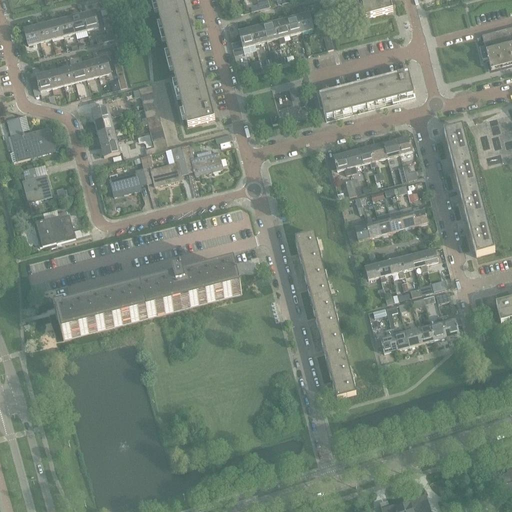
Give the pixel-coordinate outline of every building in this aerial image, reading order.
[(183,0),(154,0),(175,77),(188,129),(215,122),(183,0)] [(360,0),(366,21),(393,13),(389,0),(360,0)] [(95,13),(83,16),(87,32),(99,29),(95,13)] [(310,15),(298,18),(302,35),(314,32),(310,15)] [(83,16),(71,19),(75,35),(87,32),(83,16)] [(298,18),(286,21),(290,38),(302,35),(298,18)] [(71,19),(60,22),(64,38),(75,35),(71,19)] [(286,21),(275,25),(279,41),(280,46),(286,45),(284,39),(290,38),(286,21)] [(60,22),(48,25),(52,41),(64,38),(60,22)] [(48,25),(36,28),(41,44),(52,41),(48,25)] [(275,25),(263,28),(267,44),(279,41),(275,25)] [(41,44),(36,28),(24,31),(29,48),(41,44)] [(263,28),(251,31),(256,47),(267,44),(263,28)] [(256,47),(251,31),(239,34),(243,50),(245,56),(257,53),(255,47),(256,47)] [(511,59),(505,32),(494,35),(503,70),(511,67),(511,59)] [(483,63),(489,62),(491,73),(503,70),(494,35),(482,38),(485,50),(480,51),(483,63)] [(107,38),(107,36),(103,37),(104,44),(115,41),(114,37),(107,38)] [(274,51),(269,52),(273,67),(281,65),(279,58),(276,59),(274,51)] [(107,60),(95,63),(99,79),(111,76),(107,60)] [(95,63),(83,66),(87,82),(99,79),(95,63)] [(259,63),(251,65),(252,72),(261,70),(259,63)] [(83,66),(72,69),(76,85),(87,82),(83,66)] [(72,69),(60,72),(64,88),(76,85),(72,69)] [(60,72),(48,75),(52,91),(64,88),(60,72)] [(394,80),(320,99),(327,123),(416,100),(409,73),(393,77),(394,80)] [(40,94),(52,91),(48,75),(36,78),(30,80),(33,92),(40,90),(40,94)] [(139,91),(141,97),(153,94),(152,88),(139,91)] [(153,94),(141,97),(142,103),(155,100),(153,94)] [(155,100),(142,103),(144,109),(156,105),(155,100)] [(156,105),(144,109),(145,114),(158,111),(156,105)] [(92,112),(95,124),(111,120),(108,108),(92,112)] [(158,111),(145,114),(147,120),(159,117),(158,111)] [(159,117),(147,120),(147,123),(148,126),(161,123),(159,117)] [(271,119),(271,120),(273,128),(281,125),(279,117),(271,119)] [(19,120),(7,123),(11,139),(14,139),(17,154),(11,156),(13,165),(31,161),(30,159),(56,152),(56,154),(57,154),(50,129),(50,130),(34,134),(25,136),(24,135),(23,136),(19,120)] [(111,120),(95,124),(98,136),(114,132),(111,120)] [(161,123),(148,126),(150,132),(162,129),(161,123)] [(162,129),(150,132),(151,138),(164,134),(162,129)] [(463,129),(444,134),(452,166),(471,161),(463,129)] [(114,132),(98,136),(101,147),(117,143),(114,132)] [(164,134),(151,138),(153,144),(165,140),(164,134)] [(231,137),(219,140),(221,146),(233,142),(231,137)] [(409,139),(396,142),(400,157),(413,154),(409,139)] [(165,140),(153,144),(154,149),(167,146),(165,140)] [(396,142),(384,146),(388,161),(400,157),(396,142)] [(117,143),(101,147),(104,160),(120,155),(117,143)] [(154,149),(145,151),(147,158),(168,152),(167,146),(154,149)] [(384,146),(371,149),(375,164),(388,161),(384,146)] [(191,147),(181,149),(184,161),(194,158),(191,147)] [(371,149),(359,152),(363,167),(370,165),(372,170),(376,169),(375,164),(371,149)] [(359,152),(346,155),(352,177),(357,175),(355,169),(363,167),(359,152)] [(194,158),(184,161),(188,175),(195,174),(196,178),(223,171),(219,155),(212,157),(199,160),(194,161),(194,158)] [(352,177),(346,155),(333,159),(334,160),(337,171),(337,174),(345,172),(346,178),(352,177)] [(334,160),(328,161),(332,173),(337,171),(334,160)] [(151,169),(143,171),(147,186),(154,184),(155,189),(182,182),(181,177),(188,175),(184,161),(177,163),(178,166),(151,172),(151,169)] [(471,161),(452,166),(460,197),(479,192),(471,161)] [(403,169),(405,176),(407,184),(418,181),(416,173),(409,175),(407,168),(403,169)] [(37,180),(35,170),(33,171),(28,172),(23,173),(26,183),(23,184),(29,206),(38,203),(52,199),(47,178),(37,180)] [(147,186),(143,171),(136,173),(137,176),(110,183),(115,199),(142,193),(140,188),(147,186)] [(355,189),(353,182),(345,184),(349,199),(357,197),(355,189)] [(398,190),(399,197),(408,195),(406,188),(398,190)] [(63,191),(57,193),(60,203),(66,201),(63,191)] [(479,192),(460,197),(468,228),(487,223),(479,192)] [(383,194),(371,197),(373,203),(384,200),(383,194)] [(400,213),(405,232),(416,229),(413,216),(412,210),(400,213)] [(389,216),(388,216),(393,235),(405,232),(400,213),(389,216)] [(425,213),(413,216),(416,229),(428,226),(425,213)] [(388,216),(377,219),(378,225),(382,238),(393,235),(388,216)] [(70,217),(34,226),(40,250),(49,248),(50,251),(58,249),(57,246),(76,241),(70,217)] [(487,223),(468,228),(476,259),(495,254),(494,249),(487,223)] [(378,225),(367,228),(370,241),(382,238),(378,225)] [(370,241),(367,228),(355,231),(358,244),(370,241)] [(315,235),(295,240),(304,273),(323,268),(315,235)] [(435,252),(423,255),(426,268),(438,265),(435,252)] [(423,255),(412,258),(415,271),(421,269),(423,275),(428,274),(426,268),(423,255)] [(412,258),(400,261),(405,280),(410,278),(408,272),(415,271),(412,258)] [(400,261),(388,264),(392,277),(398,275),(400,281),(405,280),(400,261)] [(164,275),(167,288),(67,315),(66,312),(55,315),(57,321),(58,321),(64,342),(65,342),(241,296),(242,296),(236,270),(235,270),(235,271),(210,277),(206,264),(164,275)] [(388,264),(377,267),(380,280),(382,285),(387,284),(385,278),(392,277),(388,264)] [(380,280),(377,267),(365,270),(368,283),(380,280)] [(323,268),(304,273),(312,305),(332,300),(323,268)] [(426,288),(420,290),(420,292),(422,298),(428,296),(426,288)] [(411,294),(412,301),(422,298),(420,292),(411,294)] [(436,298),(438,306),(450,303),(451,303),(449,295),(436,298)] [(434,298),(423,301),(424,305),(425,307),(435,304),(434,298)] [(332,300),(312,305),(320,337),(340,332),(332,300)] [(511,322),(511,302),(496,306),(501,325),(511,322)] [(385,311),(373,314),(374,320),(386,317),(385,311)] [(449,323),(443,325),(447,340),(460,337),(457,327),(462,326),(459,316),(454,318),(451,319),(450,319),(449,320),(449,321),(449,322),(449,323)] [(438,326),(431,328),(434,343),(447,340),(443,325),(441,319),(436,320),(438,326)] [(431,328),(418,331),(422,346),(434,343),(431,328)] [(397,330),(391,332),(397,353),(409,350),(406,335),(399,337),(397,330)] [(418,331),(406,335),(409,350),(422,346),(418,331)] [(340,332),(320,337),(329,369),(348,364),(340,332)] [(391,332),(384,334),(386,340),(380,341),(384,356),(397,353),(391,332)] [(348,364),(329,369),(337,402),(357,397),(348,364)] [(511,466),(506,468),(507,474),(500,477),(509,506),(511,504),(511,466)] [(380,506),(380,507),(381,511),(431,511),(426,497),(390,509),(388,503),(384,504),(380,506)]
